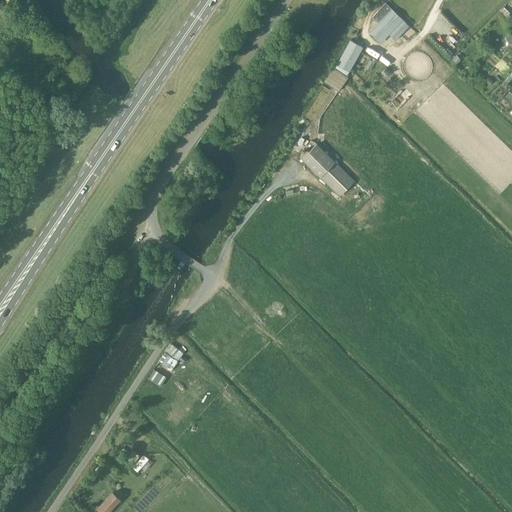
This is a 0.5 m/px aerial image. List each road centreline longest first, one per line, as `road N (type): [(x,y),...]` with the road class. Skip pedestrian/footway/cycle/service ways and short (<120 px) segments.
road 1 (unclassified): [(51,511),(206,285),(204,271),(157,235),(151,200),(288,0)]
road 2 (primary): [(208,0),(83,185)]
road 3 (primary): [(0,321),(83,185)]
road 4 (primary): [(83,185),(0,297)]
